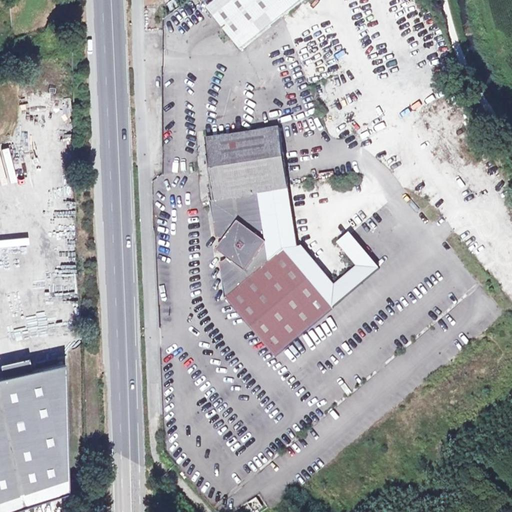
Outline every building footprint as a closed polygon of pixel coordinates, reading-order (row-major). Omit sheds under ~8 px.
[(219,0),(205,12),(238,56),(306,0),(219,0)] [(456,72),(447,50),(440,52),(453,87),(463,85),(456,72)] [(351,98),(343,101),(335,80),(313,89),(316,95),(312,97),(314,102),(318,100),(321,110),(318,111),(331,145),(365,131),(351,98)] [(280,362),(338,313),(288,255),(302,254),(286,135),(211,145),(220,206),(216,207),(221,243),(223,243),(226,243),(227,244),(229,245),(230,246),(231,247),(233,249),(234,250),(234,251),(235,253),(235,254),(235,256),(235,257),(235,259),(234,260),(234,261),(233,263),(231,265),(230,266),(229,266),(227,267),(226,268),(225,268),(230,304),(280,362)] [(288,255),(338,313),(384,273),(355,238),(343,248),(362,271),(340,291),(308,253),(302,254),(288,255)] [(222,256),(233,263),(234,261),(234,260),(235,259),(235,257),(235,256),(235,254),(235,253),(234,251),(234,250),(233,249),(231,247),(230,246),(222,256)] [(0,511),(3,511),(65,492),(62,363),(0,376),(0,511)]
